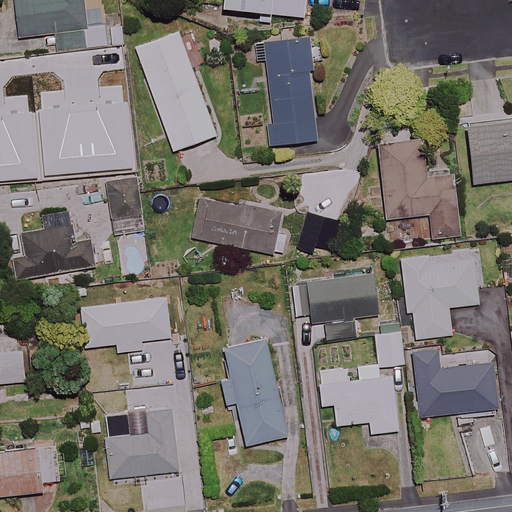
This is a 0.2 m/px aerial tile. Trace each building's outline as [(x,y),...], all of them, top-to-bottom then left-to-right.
[(86,28),(81,0),(11,0),(17,38),(55,33),(58,55),(123,46),(119,23),(86,28)] [(270,14),(303,17),(304,0),(219,0),(218,9),(260,12),(259,21),(270,22),(270,14)] [(214,136),(176,32),(134,48),(171,151),(214,136)] [(311,70),(307,37),(262,43),(271,123),(265,124),(267,146),(316,141),(307,71),(311,70)] [(0,175),(70,175),(70,134),(41,134),(41,92),(2,92),(3,126),(0,126),(0,175)] [(511,179),(511,120),(463,126),(469,184),(511,179)] [(424,175),(421,140),(377,145),(385,219),(426,214),(429,239),(459,236),(452,173),(424,175)] [(144,230),(137,182),(105,187),(113,236),(144,230)] [(279,212),(196,199),(189,239),(281,254),(285,234),(276,233),(279,212)] [(71,244),(65,211),(40,215),(42,230),(20,233),(24,257),(13,258),(17,280),(93,267),(89,241),(71,244)] [(342,221),(304,214),(297,248),(336,255),(342,221)] [(427,265),(426,255),(398,259),(405,312),(411,311),(415,339),(450,335),(447,308),(476,304),(470,260),(427,265)] [(376,314),(371,276),(290,285),(294,316),(309,314),(310,323),(322,321),(325,340),(356,336),(353,317),(376,314)] [(261,337),(229,344),(219,347),(226,377),(217,379),(223,404),(232,402),(243,445),(285,435),(261,337)] [(438,369),(436,349),(408,352),(416,417),(496,407),(490,362),(438,369)] [(0,383),(26,381),(23,353),(0,355),(0,383)] [(378,378),(376,364),(317,371),(318,385),(321,406),(333,404),(335,425),(368,421),(369,434),(396,430),(390,377),(378,378)] [(175,471),(168,406),(146,408),(149,433),(104,438),(108,478),(175,471)] [(0,450),(0,495),(41,490),(40,482),(59,480),(55,444),(0,450)]
